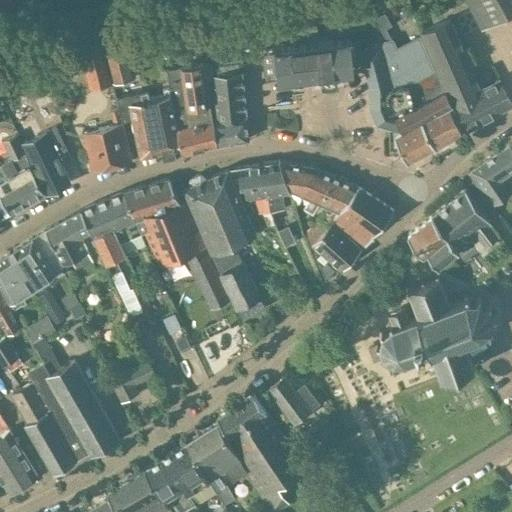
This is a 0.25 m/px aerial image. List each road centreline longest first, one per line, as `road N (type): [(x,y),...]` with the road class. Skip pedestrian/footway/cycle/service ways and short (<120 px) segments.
road 1 (unclassified): [(22,511),(206,406),(266,359),(382,244),(421,193)]
road 2 (residential): [(261,149),(122,179),(0,245)]
road 3 (residential): [(421,193),(313,149),(261,149)]
road 4 (residential): [(261,149),(245,0)]
road 5 (residential): [(399,511),(511,441)]
